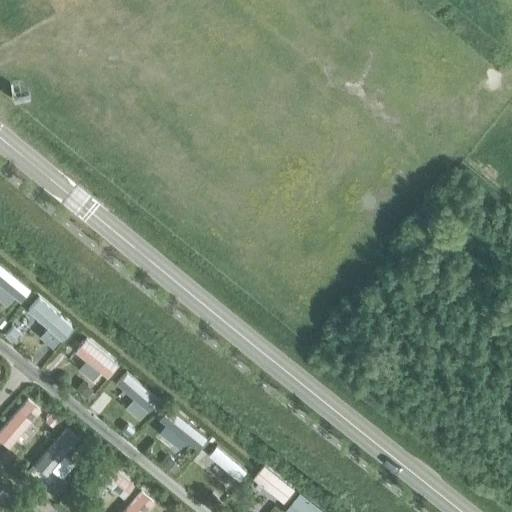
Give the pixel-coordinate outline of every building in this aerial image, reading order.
[(14,299),(21,305),(31,292),(0,265),(0,287),(0,288),(0,303),(6,309),(14,299)] [(74,328),(40,299),(27,314),(47,330),(40,340),(53,351),(61,341),(62,342),(74,328)] [(99,373),(107,380),(119,367),(87,340),(75,354),(85,362),(78,371),(91,382),(99,373)] [(159,403),(127,374),(116,386),(133,401),(125,410),(139,422),(147,413),(149,415),(159,403)] [(28,397),(0,429),(0,438),(8,445),(40,408),(28,397)] [(186,444),(197,453),(208,440),(171,408),(159,422),(165,427),(159,435),(179,452),(186,444)] [(74,466),(63,456),(78,438),(66,427),(33,464),(45,475),(50,469),(62,480),(74,466)] [(247,471),(215,445),(208,454),(239,480),(247,471)] [(123,496),(133,483),(101,457),(90,470),(94,473),(84,486),(98,497),(108,484),(123,496)] [(295,487),(264,463),(253,476),(284,500),(295,487)] [(143,511),(154,501),(141,490),(121,511),(143,511)] [(285,510),(287,511),(328,511),(329,511),(301,490),(285,510)]
